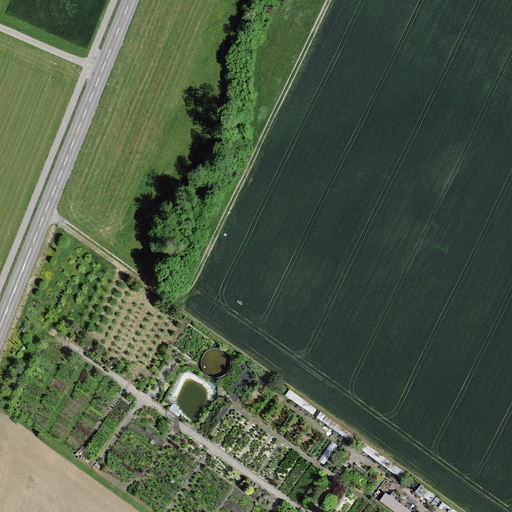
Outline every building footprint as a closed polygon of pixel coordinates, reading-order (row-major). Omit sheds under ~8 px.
[(290,390),(286,396),(312,414),(316,409),(290,390)] [(321,413),(317,418),(353,443),(356,438),(321,413)] [(362,442),(358,448),(423,496),(427,490),(362,442)] [(428,492),(425,497),(431,501),(434,496),(428,492)] [(410,511),(385,493),(379,501),(393,511),(410,511)]
